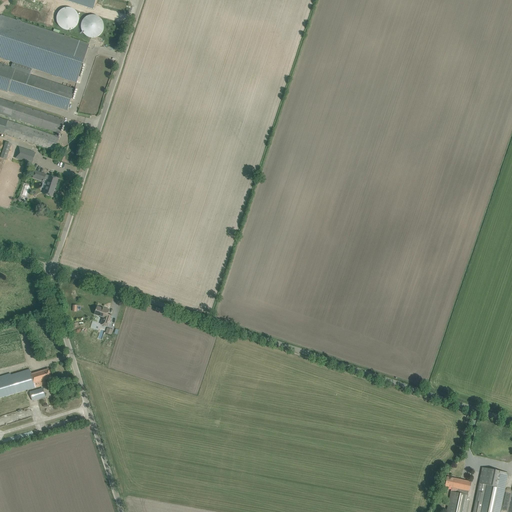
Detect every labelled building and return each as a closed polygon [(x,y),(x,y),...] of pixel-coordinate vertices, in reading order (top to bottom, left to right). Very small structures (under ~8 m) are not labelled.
[(66,0),(92,8),(94,0),(66,0)] [(57,17),(57,19),(57,21),(57,23),(59,25),(60,27),(62,28),(64,30),(66,30),(69,30),(71,30),(73,29),(75,28),(77,26),(78,24),(79,22),(79,20),(79,18),(79,16),(78,14),(76,12),(75,10),(73,9),(71,8),(69,8),(67,8),(65,8),(64,9),(61,10),(60,11),(59,13),(58,14),(57,17)] [(81,26),(81,27),(81,28),(81,29),(81,30),(82,30),(82,31),(82,32),(83,32),(83,33),(84,34),(84,35),(85,35),(86,36),(87,36),(87,37),(88,37),(89,37),(90,37),(90,38),(91,38),(92,38),(93,38),(94,38),(95,38),(95,37),(96,37),(97,37),(98,37),(98,36),(99,36),(100,35),(101,35),(101,34),(102,33),(102,32),(103,32),(103,31),(103,30),(104,29),(104,28),(104,27),(104,26),(104,25),(104,24),(104,23),(103,23),(103,22),(103,21),(102,21),(102,20),(102,19),(101,19),(101,18),(100,18),(100,17),(99,17),(99,16),(98,16),(97,16),(97,15),(96,15),(95,15),(94,14),(93,14),(92,14),(91,14),(90,14),(90,15),(89,15),(88,15),(87,15),(87,16),(86,16),(85,17),(84,17),(84,18),(83,18),(83,19),(83,20),(82,20),(82,21),(82,22),(81,22),(81,23),(81,24),(81,25),(81,26)] [(8,60),(13,62),(12,67),(0,63),(0,88),(68,111),(75,89),(31,75),(33,68),(53,75),(52,75),(57,77),(58,76),(77,82),(90,44),(70,38),(70,37),(65,35),(65,36),(20,22),(21,21),(17,20),(17,21),(1,15),(0,17),(0,57),(5,59),(4,60),(8,61),(8,60)] [(0,133),(39,146),(39,148),(41,148),(42,147),(55,151),(59,137),(58,137),(59,133),(60,134),(65,120),(0,99),(0,114),(57,133),(56,136),(0,117),(0,133)] [(6,142),(2,154),(8,156),(12,144),(6,142)] [(19,147),(15,158),(32,164),(36,153),(19,147)] [(35,171),(33,178),(44,182),(45,180),(48,181),(49,176),(46,175),(35,171)] [(45,189),(43,194),(48,195),(52,197),(58,179),(54,177),(49,176),(48,181),(45,189)] [(95,314),(103,317),(101,324),(108,326),(110,319),(107,318),(109,310),(105,308),(105,309),(97,307),(95,314)] [(0,367),(28,361),(24,347),(0,352),(0,348),(5,347),(5,349),(11,347),(10,344),(21,342),(18,328),(0,331),(0,367)] [(30,369),(25,371),(11,375),(10,373),(0,376),(0,398),(46,384),(45,380),(51,378),(49,369),(31,374),(30,369)] [(39,389),(30,392),(32,400),(41,398),(39,389)] [(475,501),(473,511),(500,511),(508,473),(482,467),(478,491),(479,491),(476,501),(475,501)] [(451,488),(446,511),(467,511),(470,501),(466,500),(468,491),(469,491),(471,482),(447,477),(445,487),(451,488)]
